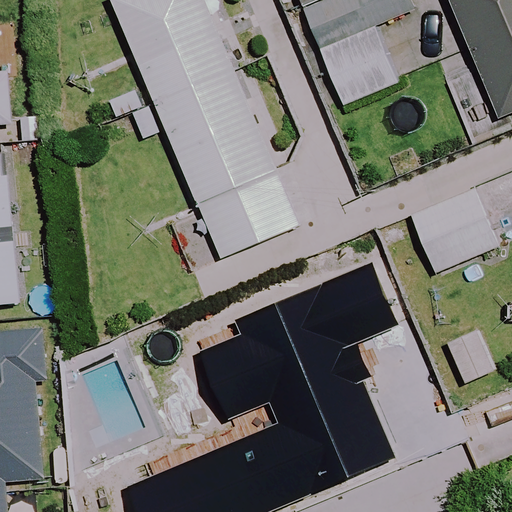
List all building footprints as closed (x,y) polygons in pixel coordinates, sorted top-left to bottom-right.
[(307,225),(212,0),(117,0),(227,259),(307,225)] [(307,0),(349,106),(404,85),(381,26),(423,9),(418,0),(307,0)] [(511,0),(457,0),(505,118),(511,115),(511,0)] [(0,143),(17,142),(8,57),(0,56),(0,143)] [(0,229),(20,228),(15,155),(0,155),(0,307),(28,306),(24,244),(0,245),(0,229)] [(505,246),(482,191),(414,219),(437,274),(505,246)] [(392,339),(361,264),(242,313),(270,381),(280,377),(307,442),(280,453),(304,511),(407,468),(359,353),(392,339)] [(45,314),(0,320),(0,511),(84,511),(86,507),(47,511),(23,511),(10,417),(59,410),(45,314)] [(500,372),(481,332),(452,345),(471,385),(500,372)]
